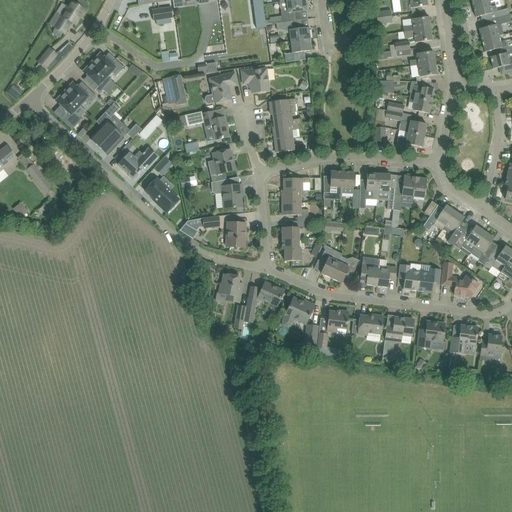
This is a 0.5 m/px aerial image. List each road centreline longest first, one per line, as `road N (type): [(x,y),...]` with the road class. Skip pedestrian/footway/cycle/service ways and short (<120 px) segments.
road 1 (residential): [(266,270),(194,250),(28,98)]
road 2 (residential): [(511,303),(488,314),(331,296),(266,270)]
road 3 (residential): [(261,180),(293,164),(336,161),(434,168)]
road 4 (unclassified): [(28,98),(82,45),(111,0)]
